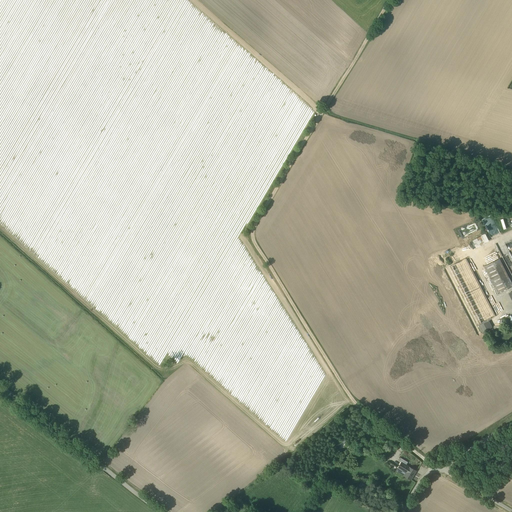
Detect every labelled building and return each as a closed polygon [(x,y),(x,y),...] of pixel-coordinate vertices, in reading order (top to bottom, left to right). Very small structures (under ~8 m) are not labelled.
[(473,248),(490,241),(486,234),(470,241),(473,248)] [(448,267),(482,333),(492,328),(489,321),(496,317),(466,258),(448,267)] [(484,267),(498,294),(511,286),(511,283),(499,259),(484,267)] [(403,475),(411,480),(416,471),(406,465),(408,462),(400,458),(399,461),(401,462),(396,471),(403,476),(403,475)] [(367,483),(362,480),(359,486),(364,489),(367,483)]
